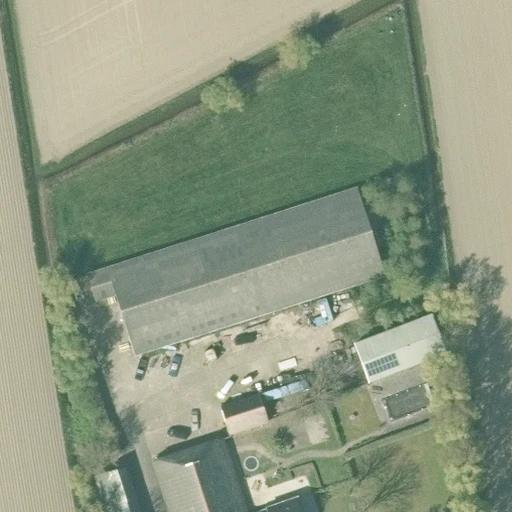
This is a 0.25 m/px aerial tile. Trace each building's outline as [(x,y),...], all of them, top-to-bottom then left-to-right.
[(134,356),(159,348),(383,276),(355,189),(86,276),(94,302),(114,296),(134,356)] [(368,383),(444,354),(430,316),(354,345),(368,383)] [(228,435),(266,423),(257,395),(219,407),(228,435)] [(301,511),(297,499),(259,511),(244,511),(221,440),(152,462),(167,511),(301,511)] [(137,511),(124,469),(93,477),(104,511),(137,511)]
